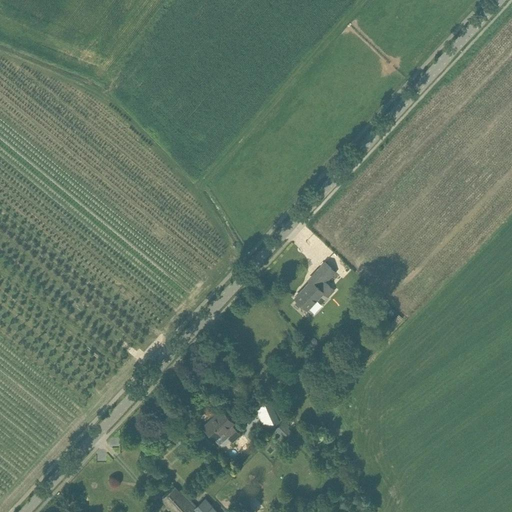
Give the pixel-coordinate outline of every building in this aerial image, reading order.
[(336,272),(332,268),(325,261),(316,271),(327,281),(336,272)] [(334,290),(324,281),(319,287),(311,280),(295,297),(307,308),(323,292),(328,296),(334,290)] [(272,405),(262,410),(270,427),(280,423),(272,405)] [(215,418),(205,427),(215,439),(225,430),(233,438),(239,433),(231,424),(233,422),(221,410),(214,416),(215,418)] [(174,487),(162,497),(169,505),(175,511),(216,511),(204,499),(197,506),(181,489),(178,491),(174,487)] [(251,511),(249,503),(241,505),(243,511),(251,511)]
